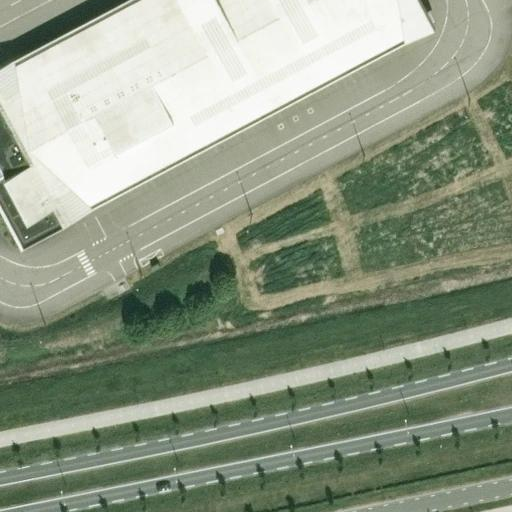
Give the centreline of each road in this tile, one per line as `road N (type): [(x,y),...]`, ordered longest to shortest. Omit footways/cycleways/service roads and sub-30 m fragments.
road 1 (secondary): [(511,363),(0,477)]
road 2 (secondary): [(25,511),(511,413)]
road 3 (unclassified): [(511,485),(383,511)]
